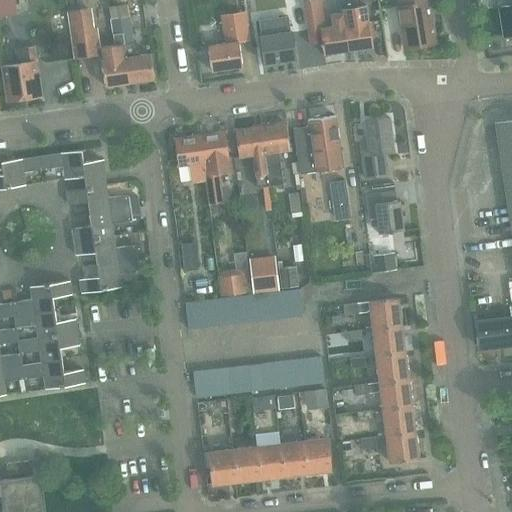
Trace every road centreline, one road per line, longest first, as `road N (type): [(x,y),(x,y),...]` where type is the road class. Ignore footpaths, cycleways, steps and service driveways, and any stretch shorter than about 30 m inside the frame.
road 1 (residential): [(190,511),(150,171)]
road 2 (residential): [(460,387),(434,192),(440,83)]
road 3 (residential): [(180,103),(331,82),(440,83)]
road 4 (residential): [(231,511),(472,486)]
road 5 (residential): [(0,278),(67,267),(56,192)]
road 6 (residential): [(0,130),(141,110)]
